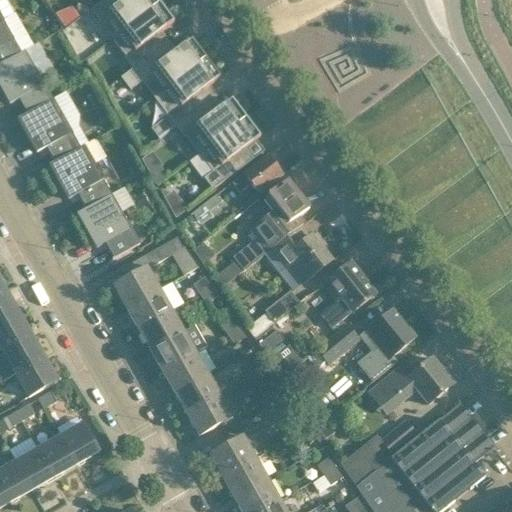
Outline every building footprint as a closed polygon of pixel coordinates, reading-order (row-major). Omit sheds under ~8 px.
[(0,66),(22,54),(22,53),(4,22),(14,16),(5,0),(2,0),(0,1),(0,66)] [(105,0),(91,11),(112,39),(159,4),(156,0),(127,0),(123,3),(120,0),(105,0)] [(132,70),(133,71),(163,48),(162,47),(156,52),(149,42),(174,24),(159,4),(112,39),(126,57),(124,59),(132,70)] [(142,83),(154,100),(206,61),(192,41),(170,58),(163,48),(133,71),(132,70),(121,79),(130,92),(142,83)] [(31,114),(53,101),(35,70),(47,62),(36,46),(26,53),(25,51),(22,53),(22,54),(0,66),(0,87),(10,106),(23,99),(31,114)] [(206,61),(154,100),(176,128),(200,110),(206,106),(198,95),(220,79),(206,61)] [(64,95),(53,101),(31,114),(27,116),(19,120),(38,154),(47,149),(50,147),(59,162),(81,150),(80,149),(63,119),(74,113),(64,95)] [(207,120),(200,110),(176,128),(184,139),(186,138),(199,155),(246,120),(232,101),(207,120)] [(260,139),(246,120),(199,155),(213,173),(204,180),(213,191),(245,167),(237,156),(260,139)] [(81,194),(90,209),(112,196),(94,165),(103,160),(93,142),(86,146),(80,149),(81,150),(59,162),(55,164),(50,167),(69,201),(78,196),(81,194)] [(190,162),(202,176),(209,169),(197,156),(190,162)] [(268,157),(232,185),(239,194),(244,191),(250,185),(259,196),(267,189),(283,176),(268,157)] [(149,173),(147,174),(155,186),(166,178),(159,168),(157,166),(149,173)] [(251,244),(233,259),(236,263),(243,272),(263,256),(298,229),(304,225),(299,218),(309,210),(288,183),(264,201),(274,213),(262,223),(250,232),(251,233),(245,237),(251,244)] [(123,191),(112,196),(90,209),(86,211),(78,216),(97,250),(105,245),(109,243),(117,258),(113,260),(112,261),(130,252),(140,246),(121,212),(132,206),(123,191)] [(221,203),(216,196),(192,216),(201,227),(211,219),(207,214),(221,203)] [(179,201),(168,209),(174,220),(177,218),(186,211),(179,201)] [(302,286),(315,276),(331,264),(311,240),(315,237),(314,236),(308,241),(298,229),(263,256),(291,292),(301,284),(302,286)] [(172,257),(183,250),(177,239),(155,251),(145,257),(152,268),(172,257)] [(126,281),(114,288),(126,309),(159,290),(148,271),(152,268),(145,257),(121,271),(126,281)] [(332,330),(360,308),(376,295),(351,264),(323,287),(337,304),(321,317),(332,330)] [(200,295),(211,288),(204,279),(193,286),(199,296),(200,295)] [(126,309),(138,330),(171,312),(183,305),(171,283),(159,290),(126,309)] [(200,295),(199,296),(206,306),(218,298),(211,288),(200,295)] [(266,314),(273,323),(299,304),(290,293),(264,312),(266,314)] [(0,298),(0,328),(20,317),(7,295),(0,298)] [(171,312),(138,330),(150,352),(183,333),(171,312)] [(370,354),(356,365),(371,384),(381,377),(391,369),(397,364),(392,358),(415,340),(393,312),(379,323),(370,331),(359,340),(370,354)] [(266,314),(246,328),(253,339),(266,329),(273,323),(266,314)] [(0,349),(3,355),(32,339),(20,317),(0,328),(0,349)] [(238,328),(232,319),(220,327),(227,336),(228,336),(238,328)] [(270,326),(254,339),(281,379),(302,363),(275,332),(274,332),(270,326)] [(150,352),(162,373),(195,354),(205,348),(193,327),(183,333),(150,352)] [(319,350),(329,362),(357,340),(347,327),(319,350)] [(228,336),(227,336),(234,346),(245,338),(238,328),(228,336)] [(3,355),(14,374),(16,377),(45,361),(32,339),(3,355)] [(195,354),(162,373),(174,394),(207,375),(195,354)] [(272,366),(264,354),(253,361),(261,373),(272,366)] [(404,404),(405,405),(419,394),(428,406),(453,386),(432,360),(407,380),(399,370),(393,375),(378,387),(389,401),(397,395),(404,404)] [(28,399),(40,393),(57,383),(45,361),(16,377),(28,399)] [(186,416),(220,397),(230,391),(225,382),(214,388),(207,375),(174,394),(186,416)] [(264,399),(270,410),(292,397),(286,387),(264,399)] [(220,397),(186,416),(199,438),(232,419),(221,400),(232,394),(230,391),(220,397)] [(44,410),(57,403),(51,393),(38,401),(44,410)] [(298,408),(292,397),(270,410),(276,421),(298,408)] [(29,406),(16,413),(22,423),(35,415),(29,406)] [(459,406),(418,439),(356,490),(371,511),(443,511),(484,479),(473,465),(493,449),(459,406)] [(9,430),(22,423),(16,413),(3,421),(9,430)] [(340,466),(356,490),(418,439),(406,424),(382,444),(376,438),(340,466)] [(325,444),(336,437),(327,425),(317,433),(322,440),(325,444)] [(60,438),(76,467),(98,455),(82,426),(60,438)] [(322,440),(317,433),(314,428),(303,434),(311,447),(317,443),(322,440)] [(54,480),(76,467),(60,438),(38,451),(54,480)] [(210,457),(222,478),(255,459),(243,438),(210,457)] [(38,451),(16,463),(32,492),(54,480),(38,451)] [(267,481),(255,459),(222,478),(234,500),(267,481)] [(317,468),(324,477),(335,469),(329,460),(317,468)] [(0,486),(10,505),(32,492),(16,463),(0,472),(0,486)] [(342,480),(335,469),(324,477),(331,488),(342,480)] [(234,500),(241,511),(262,511),(280,502),(267,481),(234,500)] [(0,486),(0,510),(10,505),(0,486)] [(511,511),(511,498),(493,511),(511,511)] [(345,508),(347,511),(361,511),(363,510),(356,501),(345,508)] [(285,511),(280,502),(262,511),(285,511)]
